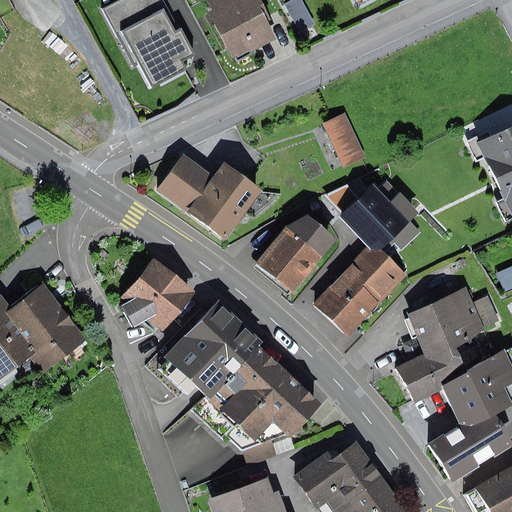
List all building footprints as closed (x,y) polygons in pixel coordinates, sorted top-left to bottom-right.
[(197,76),(161,0),(110,0),(106,2),(151,98),(197,76)] [(206,0),(213,12),(206,15),(227,58),(265,39),(246,0),(206,0)] [(338,117),(319,126),(339,166),(358,157),(338,117)] [(511,120),(468,142),(485,177),(511,163),(511,120)] [(175,161),(154,192),(221,237),(251,192),(215,169),(206,182),(175,161)] [(511,163),(485,177),(503,213),(511,208),(511,163)] [(346,186),(332,199),(343,210),(336,217),(369,250),(401,217),(370,186),(358,198),(346,186)] [(324,238),(293,214),(251,268),(282,291),(324,238)] [(329,290),(314,307),(344,332),(391,277),(369,258),(336,296),(329,290)] [(146,263),(120,297),(128,303),(119,314),(134,326),(143,314),(160,327),(186,293),(146,263)] [(44,286),(7,312),(37,355),(48,370),(85,344),(44,286)] [(461,288),(398,314),(415,356),(443,344),(478,330),(461,288)] [(211,294),(160,350),(176,364),(183,356),(220,389),(253,353),(264,342),(211,294)] [(0,301),(0,379),(37,355),(7,312),(0,301)] [(415,356),(388,367),(405,403),(431,387),(456,373),(443,344),(415,356)] [(456,373),(431,387),(452,431),(483,416),(500,408),(491,390),(509,382),(495,350),(456,373)] [(220,389),(210,399),(249,435),(265,419),(282,435),(309,406),(253,353),(220,389)] [(452,431),(420,449),(443,485),(499,445),(483,416),(452,431)] [(323,451),(284,477),(305,508),(320,499),(325,507),(372,476),(348,441),(326,455),(323,451)] [(511,511),(511,465),(467,490),(479,511),(511,511)] [(396,511),(372,476),(325,507),(328,511),(396,511)] [(258,479),(199,500),(203,511),(275,511),(270,495),(264,497),(258,479)]
